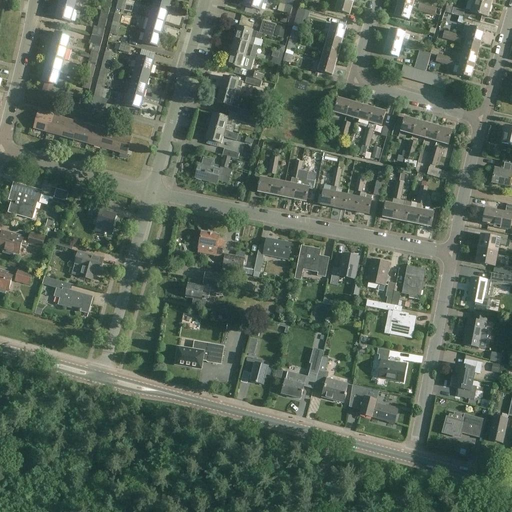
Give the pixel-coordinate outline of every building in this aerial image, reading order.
[(61,0),(60,5),(74,9),(79,11),(82,0),(61,0)] [(126,0),(118,0),(116,9),(124,11),(126,0)] [(155,0),(154,7),(168,11),(171,0),(155,0)] [(262,0),(245,0),(243,7),(260,11),(262,0)] [(353,3),(343,0),(338,0),(335,11),(349,15),(353,3)] [(399,0),(398,4),(412,8),(426,12),(428,7),(413,3),(414,0),(399,0)] [(491,6),(473,1),(469,13),(487,18),(491,6)] [(111,6),(103,3),(100,17),(108,19),(111,6)] [(398,4),(394,16),(408,21),(412,8),(398,4)] [(74,9),(60,5),(56,19),(70,23),(74,9)] [(286,5),(283,13),(291,15),(293,7),(286,5)] [(453,14),(454,7),(448,5),(446,12),(453,14)] [(168,11),(154,7),(150,18),(165,23),(168,11)] [(428,7),(426,12),(435,15),(436,14),(440,15),(442,10),(428,7)] [(455,7),(454,7),(453,14),(464,18),(466,10),(455,7)] [(298,9),(295,18),(303,20),(305,11),(298,9)] [(115,12),(113,20),(120,22),(123,15),(115,12)] [(108,19),(100,17),(97,27),(94,26),(92,35),(103,37),(108,19)] [(165,23),(150,18),(147,30),(162,34),(165,23)] [(295,18),(293,26),(301,28),(303,20),(295,18)] [(238,26),(234,40),(254,46),(256,38),(262,40),(263,34),(273,37),(277,24),(263,21),(260,33),(238,26)] [(111,25),(109,33),(117,35),(119,27),(111,25)] [(331,25),(328,36),(342,40),(345,29),(331,25)] [(277,27),(275,35),(282,37),(285,29),(277,27)] [(471,27),(467,39),(481,43),(484,31),(471,27)] [(162,34),(147,30),(143,42),(158,47),(162,34)] [(293,30),(291,38),(298,40),(300,32),(293,30)] [(391,30),(388,41),(401,45),(405,34),(391,30)] [(442,38),(451,41),(453,34),(444,31),(442,38)] [(52,45),(67,49),(70,37),(56,33),(52,45)] [(462,36),(453,34),(451,41),(460,43),(462,36)] [(103,37),(92,35),(90,42),(93,43),(101,45),(103,37)] [(342,40),(328,36),(325,47),(339,51),(342,40)] [(467,39),(464,50),(478,54),(481,43),(467,39)] [(234,40),(230,53),(250,58),(254,46),(234,40)] [(401,45),(388,41),(384,54),(398,58),(401,45)] [(290,42),(288,50),(295,52),(297,43),(290,42)] [(409,42),(407,48),(416,51),(419,52),(424,53),(424,52),(426,47),(418,44),(409,42)] [(101,45),(93,43),(90,55),(98,57),(101,45)] [(121,44),(119,51),(129,54),(131,47),(121,44)] [(67,49),(52,45),(49,57),(64,61),(67,49)] [(325,47),(322,59),(336,63),(339,51),(325,47)] [(459,54),(457,62),(461,63),(474,66),(478,54),(464,50),(463,56),(459,54)] [(105,51),(103,60),(111,62),(113,53),(105,51)] [(254,59),(250,58),(230,53),(229,52),(225,65),(227,65),(227,66),(235,69),(234,74),(247,78),(259,82),(263,83),(265,75),(247,70),(248,68),(252,69),(254,59)] [(419,52),(417,60),(428,63),(431,54),(430,54),(424,52),(424,53),(419,52)] [(287,53),(284,62),(291,63),(294,55),(287,53)] [(98,57),(90,55),(87,67),(95,69),(98,57)] [(438,56),(436,61),(445,64),(446,57),(438,55),(438,56)] [(49,57),(46,69),(60,73),(65,74),(67,69),(62,67),(64,61),(49,57)] [(136,69),(150,73),(154,61),(139,57),(136,69)] [(446,57),(445,64),(453,66),(455,60),(446,57)] [(336,63),(322,59),(318,72),(332,76),(336,63)] [(111,62),(103,60),(100,73),(108,75),(111,62)] [(417,60),(414,68),(420,70),(426,72),(428,63),(417,60)] [(461,63),(457,75),(471,78),(474,66),(461,63)] [(400,77),(405,79),(409,67),(403,65),(400,77)] [(95,69),(87,67),(84,79),(92,81),(95,69)] [(409,67),(405,79),(411,80),(414,68),(409,67)] [(414,68),(411,80),(417,82),(420,70),(414,68)] [(60,73),(46,69),(42,82),(57,86),(60,73)] [(150,73),(136,69),(132,82),(147,86),(150,73)] [(420,70),(417,82),(422,83),(426,72),(420,70)] [(426,72),(422,83),(428,85),(431,73),(426,72)] [(108,75),(100,73),(97,83),(105,85),(108,75)] [(431,73),(428,85),(434,87),(437,75),(431,73)] [(437,75),(434,87),(439,88),(443,76),(437,75)] [(443,76),(439,88),(445,90),(448,81),(449,78),(443,76)] [(220,90),(235,94),(237,88),(242,89),(243,83),(223,78),(220,90)] [(259,82),(247,78),(245,83),(261,88),(263,83),(259,82)] [(92,81),(84,79),(82,88),(90,90),(92,81)] [(147,86),(132,82),(129,92),(144,96),(147,86)] [(97,83),(94,95),(102,97),(105,85),(97,83)] [(235,94),(220,90),(216,103),(232,107),(234,100),(238,101),(240,96),(235,95),(235,94)] [(144,96),(129,92),(125,106),(140,110),(144,96)] [(347,117),(351,103),(338,99),(334,113),(347,117)] [(351,103),(347,117),(358,120),(362,106),(351,103)] [(362,106),(358,120),(370,123),(374,109),(362,106)] [(238,109),(236,114),(250,119),(252,113),(238,109)] [(374,109),(370,123),(368,128),(374,130),(376,125),(381,126),(385,113),(374,109)] [(47,133),(52,116),(39,112),(34,129),(47,133)] [(210,126),(229,132),(233,120),(213,114),(210,126)] [(250,119),(236,114),(234,120),(248,125),(250,119)] [(52,116),(47,133),(61,136),(65,119),(52,116)] [(413,135),(417,122),(404,118),(401,132),(413,135)] [(79,123),(65,119),(61,136),(74,140),(79,123)] [(345,122),(340,139),(346,141),(351,123),(345,122)] [(429,125),(417,122),(413,135),(425,139),(429,125)] [(92,127),(79,123),(74,140),(87,144),(92,127)] [(429,125),(425,139),(437,142),(441,129),(429,125)] [(229,132),(210,126),(206,140),(221,145),(223,137),(227,139),(237,141),(239,135),(229,132)] [(105,131),(92,127),(87,144),(101,148),(105,131)] [(381,136),(387,137),(390,128),(384,127),(381,136)] [(511,128),(505,127),(501,144),(509,145),(509,146),(511,147),(511,146),(511,128)] [(374,130),(368,128),(366,137),(372,138),(374,130)] [(452,132),(441,129),(437,142),(448,145),(452,132)] [(105,131),(101,148),(114,151),(119,134),(105,131)] [(119,134),(114,151),(127,155),(128,152),(132,138),(119,134)] [(372,138),(366,137),(363,146),(370,147),(372,138)] [(411,141),(409,149),(415,151),(418,143),(411,141)] [(379,159),(382,149),(375,147),(373,157),(379,159)] [(222,155),(231,158),(238,160),(240,154),(224,149),(222,155)] [(415,151),(409,149),(407,158),(413,160),(415,151)] [(232,170),(221,167),(220,169),(211,167),(213,161),(204,158),(202,165),(199,165),(195,178),(217,184),(218,181),(228,184),(232,170)] [(297,160),(295,170),(300,171),(301,171),(302,167),(303,162),(297,160)] [(495,170),(492,183),(511,187),(511,181),(511,162),(504,161),(502,171),(495,170)] [(430,167),(428,174),(440,177),(442,170),(430,167)] [(285,184),(282,197),(294,200),(297,186),(298,179),(300,171),(295,170),(293,178),(292,178),(291,185),(285,184)] [(297,186),(294,200),(306,202),(309,188),(306,188),(309,172),(301,171),(300,171),(298,179),(297,186)] [(374,194),(380,196),(385,172),(379,171),(374,194)] [(271,195),(273,181),(261,179),(258,193),(271,195)] [(273,181),(271,195),(282,197),(285,184),(273,181)] [(397,182),(396,190),(402,191),(404,183),(400,182),(397,182)] [(12,184),(8,200),(12,201),(8,213),(32,220),(37,203),(39,204),(40,202),(52,201),(60,203),(59,209),(64,211),(69,193),(43,185),(41,191),(12,184)] [(337,187),(336,191),(333,208),(345,210),(348,196),(342,195),(343,188),(337,187)] [(333,208),(336,191),(331,190),(331,193),(324,191),(321,205),(333,208)] [(396,190),(394,199),(398,199),(401,200),(402,191),(396,190)] [(362,192),(360,199),(358,212),(369,215),(372,196),(367,195),(367,193),(362,192)] [(348,196),(345,210),(358,212),(360,199),(348,196)] [(398,199),(394,199),(393,205),(385,204),(383,218),(394,220),(398,199)] [(398,199),(394,220),(408,223),(410,209),(412,202),(401,200),(398,199)] [(92,202),(90,209),(95,210),(93,217),(99,218),(95,232),(111,237),(112,235),(113,235),(117,224),(115,223),(117,216),(107,213),(109,206),(97,203),(92,202)] [(417,210),(410,209),(408,223),(420,225),(423,211),(424,204),(418,203),(417,210)] [(486,209),(483,224),(509,229),(511,214),(511,204),(507,204),(505,213),(486,209)] [(423,211),(420,225),(431,227),(433,213),(423,211)] [(4,231),(0,243),(0,248),(5,249),(4,252),(14,255),(15,252),(20,254),(23,245),(29,246),(30,244),(43,247),(46,237),(32,233),(31,238),(25,237),(16,234),(16,233),(10,232),(4,231)] [(200,245),(199,251),(221,256),(223,242),(218,240),(219,236),(202,233),(199,245),(200,245)] [(483,236),(480,249),(498,253),(499,245),(509,247),(510,241),(483,236)] [(64,241),(59,239),(56,239),(55,244),(73,249),(74,244),(64,241)] [(267,239),(264,255),(288,260),(291,244),(267,239)] [(302,246),(302,247),(296,278),(302,280),(304,269),(319,272),(319,276),(326,277),(330,258),(320,256),(322,250),(302,246)] [(498,253),(480,249),(478,249),(475,263),(495,267),(495,265),(499,266),(500,262),(496,261),(498,253)] [(75,266),(72,276),(80,278),(80,277),(92,281),(95,270),(100,272),(104,259),(78,252),(75,266)] [(225,254),(223,265),(254,272),(254,269),(244,267),(245,258),(225,254)] [(334,268),(331,280),(330,285),(337,286),(339,277),(355,280),(359,258),(343,255),(340,270),(334,268)] [(254,269),(254,272),(261,273),(264,257),(257,256),(255,269),(254,269)] [(372,260),(367,283),(379,285),(378,290),(383,291),(384,286),(389,264),(372,260)] [(254,272),(223,265),(222,270),(245,275),(253,277),(254,272)] [(408,267),(403,294),(420,297),(425,271),(408,267)] [(0,269),(0,290),(7,292),(7,289),(10,290),(14,273),(0,269)] [(19,270),(17,279),(31,283),(33,274),(19,270)] [(491,272),(490,280),(503,283),(503,282),(505,274),(491,272)] [(188,284),(186,298),(193,299),(192,305),(205,307),(206,300),(201,300),(202,296),(216,298),(218,287),(228,288),(230,277),(205,273),(203,287),(188,284)] [(505,274),(503,282),(511,283),(511,275),(509,275),(505,274)] [(237,275),(234,288),(255,292),(256,283),(247,281),(248,277),(237,275)] [(45,277),(43,284),(57,288),(55,295),(61,297),(59,305),(79,311),(79,313),(81,314),(82,310),(90,313),(94,297),(69,291),(71,284),(45,277)] [(487,296),(490,282),(481,280),(472,279),(468,301),(476,303),(474,309),(486,312),(489,296),(487,296)] [(393,298),(394,292),(396,284),(389,283),(386,297),(388,297),(393,298)] [(396,306),(397,306),(399,306),(402,293),(394,292),(393,298),(392,305),(396,306)] [(392,305),(387,304),(368,300),(367,307),(390,311),(386,334),(412,339),(416,318),(405,316),(406,315),(396,313),(397,306),(396,306),(392,305)] [(466,332),(464,344),(479,347),(480,341),(482,341),(483,335),(481,335),(484,321),(486,322),(488,315),(475,312),(474,320),(469,319),(467,327),(465,327),(465,332),(466,332)] [(248,322),(229,319),(227,330),(247,333),(248,322)] [(177,346),(174,364),(200,368),(202,360),(207,361),(220,364),(223,346),(210,344),(208,352),(203,351),(203,350),(177,346)] [(379,349),(378,355),(380,355),(379,360),(381,361),(378,378),(404,383),(407,365),(389,362),(391,351),(379,349)] [(491,352),(490,361),(501,363),(502,354),(491,352)] [(322,357),(319,366),(314,385),(316,385),(316,388),(324,390),(322,397),(344,403),(346,394),(345,394),(348,384),(327,379),(329,373),(325,372),(328,359),(322,357)] [(250,373),(250,375),(251,376),(250,382),(263,385),(268,367),(262,365),(263,361),(254,359),(253,360),(247,358),(243,372),(250,373)] [(455,364),(452,376),(473,379),(474,373),(479,374),(481,363),(463,360),(462,366),(455,364)] [(312,364),(308,383),(300,381),(299,384),(285,380),(282,394),(302,399),(305,387),(313,389),(314,385),(319,366),(312,364)] [(473,379),(452,376),(450,388),(458,389),(470,392),(471,386),(473,379)] [(372,417),(388,421),(388,423),(394,424),(398,409),(386,406),(385,407),(376,405),(377,401),(365,398),(367,390),(352,386),(350,403),(360,406),(362,408),(360,415),(372,418),(372,417)] [(470,392),(458,389),(457,397),(473,400),(476,387),(471,386),(470,392)] [(447,418),(443,433),(460,438),(461,432),(479,437),(484,421),(465,416),(463,423),(447,418)] [(493,417),(488,441),(501,443),(506,420),(493,417)]
